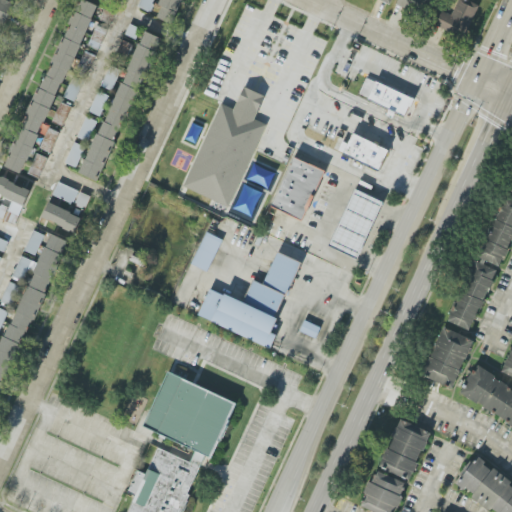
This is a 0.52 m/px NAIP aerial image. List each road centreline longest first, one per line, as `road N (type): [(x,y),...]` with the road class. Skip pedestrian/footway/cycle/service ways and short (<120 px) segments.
road 1 (secondary): [(511,1),(274,511)]
road 2 (residential): [(0,470),(219,0)]
road 3 (secondary): [(317,511),(466,189)]
road 4 (tertiary): [(308,0),(511,94)]
road 5 (residential): [(0,111),(50,0)]
